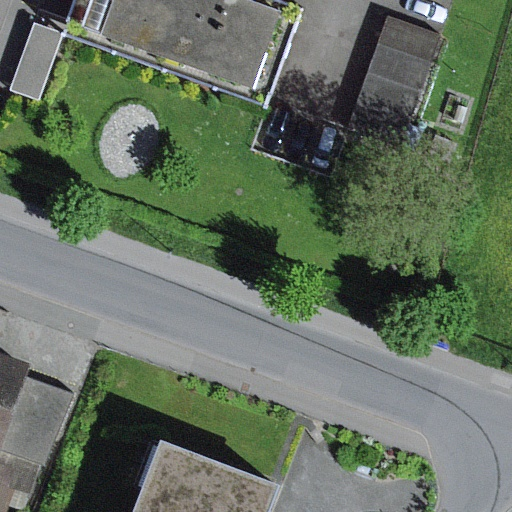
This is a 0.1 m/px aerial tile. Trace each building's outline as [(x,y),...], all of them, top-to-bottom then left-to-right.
[(76,0),(70,21),(64,40),(266,111),(301,10),(274,0),(76,0)] [(441,37),(388,17),(348,131),(401,150),(441,37)] [(30,368),(0,357),(0,452),(1,451),(40,467),(45,469),(75,396),(26,378),(30,368)] [(269,511),(278,491),(155,444),(129,511),(269,511)] [(0,452),(0,511),(7,511),(15,492),(29,496),(40,467),(1,451),(0,452)]
